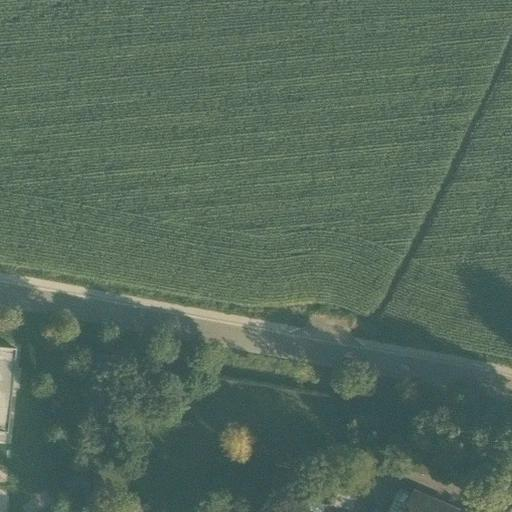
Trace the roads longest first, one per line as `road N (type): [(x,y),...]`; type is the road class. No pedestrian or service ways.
road 1 (unclassified): [(318,354),(0,295)]
road 2 (unclassified): [(511,390),(318,354)]
road 3 (residential): [(390,179),(462,0)]
road 4 (residential): [(318,354),(390,179)]
road 5 (residential): [(390,179),(511,232)]
